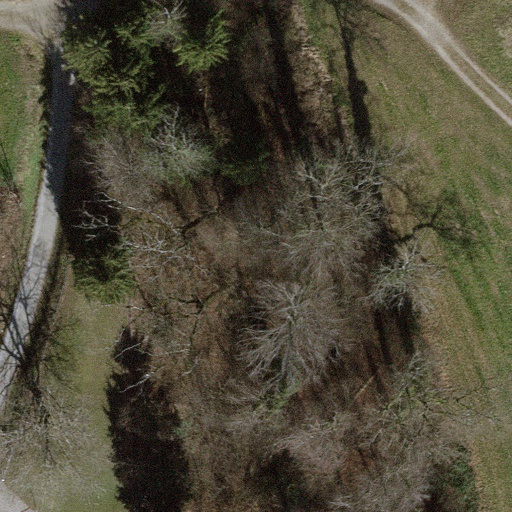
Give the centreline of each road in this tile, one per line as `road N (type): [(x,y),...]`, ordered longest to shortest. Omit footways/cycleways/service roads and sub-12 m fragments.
road 1 (track): [(62,16),(65,154),(27,319),(0,383)]
road 2 (track): [(511,113),(407,0)]
